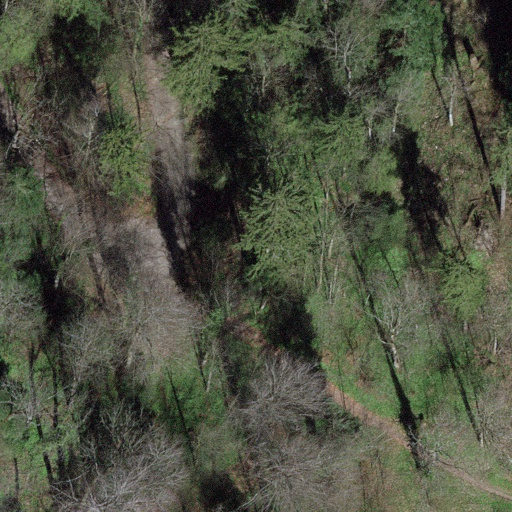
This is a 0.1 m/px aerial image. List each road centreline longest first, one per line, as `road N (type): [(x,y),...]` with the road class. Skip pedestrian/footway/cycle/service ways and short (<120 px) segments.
road 1 (track): [(170,265),(186,211),(149,0)]
road 2 (track): [(0,106),(101,260),(149,276),(170,265)]
